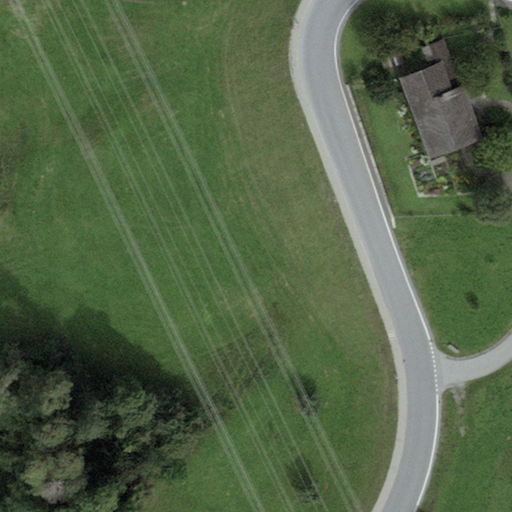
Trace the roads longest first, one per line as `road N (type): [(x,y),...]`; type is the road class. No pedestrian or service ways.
road 1 (tertiary): [(331,0),(317,20),(319,79),(422,372)]
road 2 (tertiary): [(422,372),(420,440),(397,511)]
